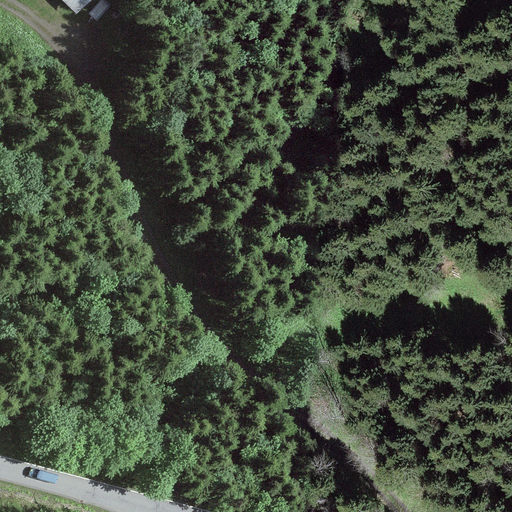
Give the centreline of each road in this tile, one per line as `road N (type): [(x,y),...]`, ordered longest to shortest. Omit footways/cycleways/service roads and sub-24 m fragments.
road 1 (track): [(422,511),(184,287),(38,2),(30,0)]
road 2 (unclassified): [(163,511),(0,468)]
